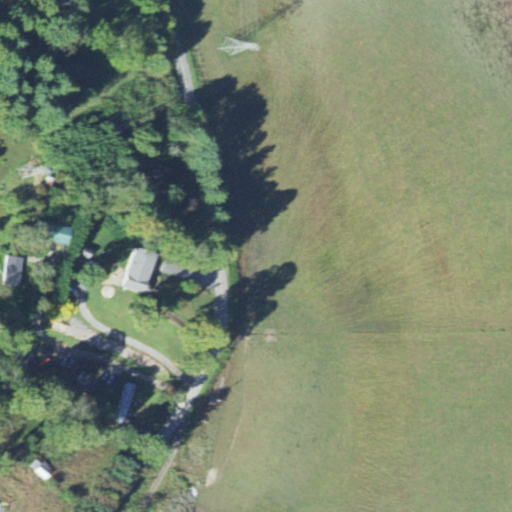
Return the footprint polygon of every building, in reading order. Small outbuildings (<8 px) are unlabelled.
[(63,247),(68,230),(39,221),(34,238),(63,247)] [(117,287),(136,294),(150,257),(130,250),(117,287)] [(21,260),(5,257),(0,279),(0,286),(15,290),(21,260)] [(115,424),(124,425),(130,386),(122,385),(115,424)] [(25,469),(40,481),(48,471),(32,460),(25,469)]
